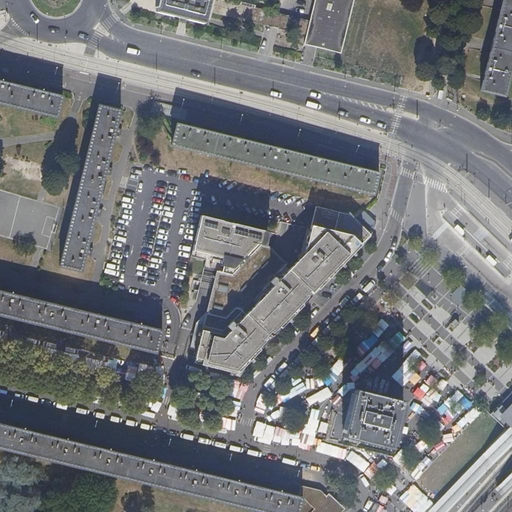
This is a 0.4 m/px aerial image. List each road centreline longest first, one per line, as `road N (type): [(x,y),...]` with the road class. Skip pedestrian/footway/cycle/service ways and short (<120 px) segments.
road 1 (residential): [(238,439),(256,386),(381,255),(422,136)]
road 2 (residential): [(174,318),(0,279)]
road 3 (residential): [(149,286),(115,278),(139,182),(171,189)]
road 4 (residential): [(0,381),(161,421)]
road 5 (primary): [(432,113),(275,81)]
road 6 (primary): [(275,81),(422,136)]
road 7 (residential): [(238,439),(344,464),(362,495)]
road 8 (unknown): [(0,342),(139,376)]
road 9 (primary): [(149,50),(275,81)]
